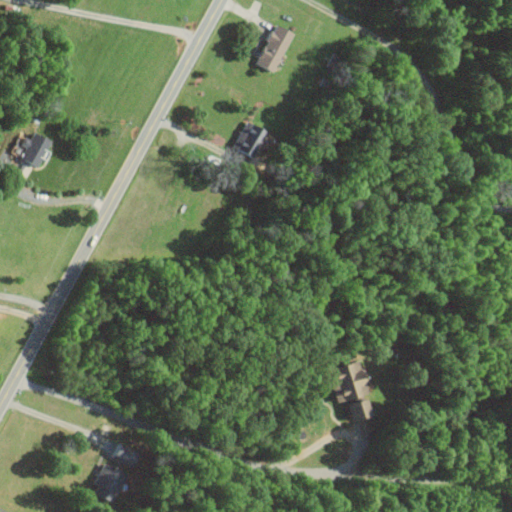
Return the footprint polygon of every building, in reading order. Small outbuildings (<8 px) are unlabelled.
[(265,72),(288,33),(271,23),(248,61),(265,72)] [(259,131),(242,124),(237,134),(241,136),(238,142),(235,140),(230,152),(247,159),(259,131)] [(47,140),(29,131),(16,159),(34,168),(47,140)] [(357,416),(352,395),(359,394),(356,379),(352,360),(321,367),(329,402),(337,400),(342,420),(357,416)] [(90,497),(109,503),(119,472),(97,464),(90,485),(93,486),(90,497)]
